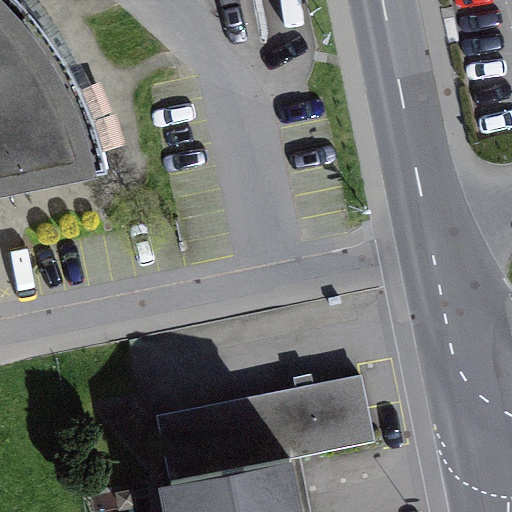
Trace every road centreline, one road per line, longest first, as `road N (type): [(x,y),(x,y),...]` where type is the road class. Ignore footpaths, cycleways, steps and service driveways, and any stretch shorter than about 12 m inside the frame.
road 1 (residential): [(292,290),(245,115),(131,0)]
road 2 (residential): [(292,290),(0,347)]
road 3 (secondary): [(389,0),(440,259)]
road 4 (secondary): [(440,259),(476,438)]
road 5 (residential): [(440,259),(292,290)]
